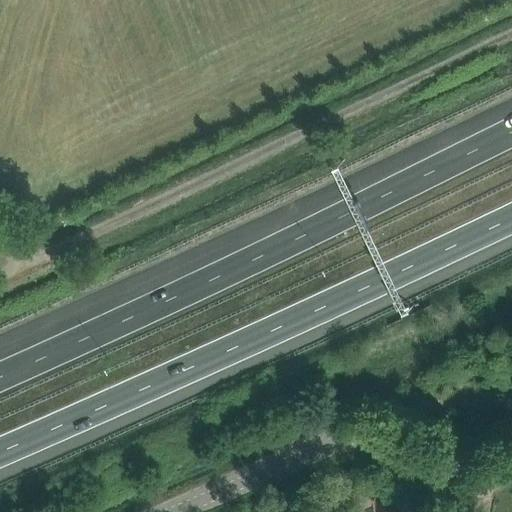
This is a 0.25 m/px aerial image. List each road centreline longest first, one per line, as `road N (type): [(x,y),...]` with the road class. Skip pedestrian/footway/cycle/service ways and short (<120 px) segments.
road 1 (motorway): [(511,129),(0,375)]
road 2 (motorway): [(0,453),(511,213)]
road 3 (unclassified): [(19,264),(511,26)]
road 4 (tertiary): [(172,511),(363,435),(467,473),(511,470)]
